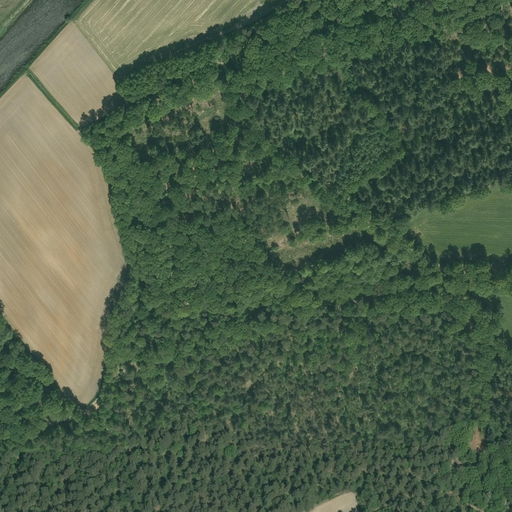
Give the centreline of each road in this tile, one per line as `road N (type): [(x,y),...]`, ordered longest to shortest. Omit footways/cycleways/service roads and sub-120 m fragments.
road 1 (track): [(445,271),(283,147),(225,68)]
road 2 (track): [(511,465),(479,440),(486,351),(436,277)]
